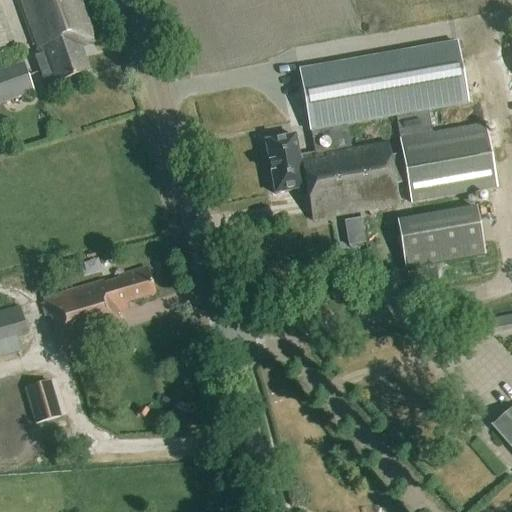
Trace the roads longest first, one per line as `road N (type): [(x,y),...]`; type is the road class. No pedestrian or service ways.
road 1 (tertiary): [(231,356),(122,0)]
road 2 (unclassified): [(281,342),(320,321),(511,288)]
road 3 (residential): [(428,511),(281,342)]
road 4 (tertiary): [(266,511),(231,356)]
